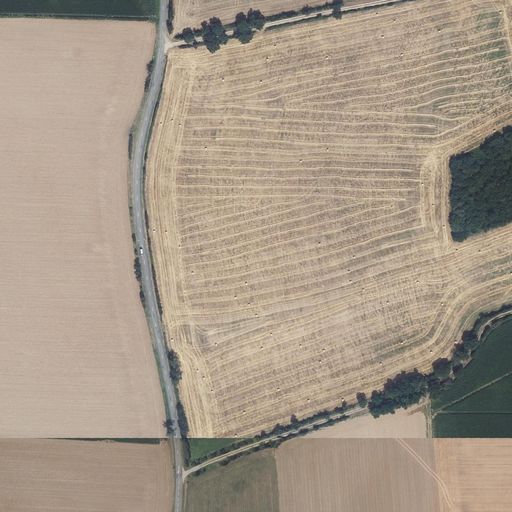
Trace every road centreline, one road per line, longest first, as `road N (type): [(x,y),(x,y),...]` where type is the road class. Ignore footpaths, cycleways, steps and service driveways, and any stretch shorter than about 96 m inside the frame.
road 1 (tertiary): [(177,511),(174,422),(136,184),(163,0)]
road 2 (track): [(179,477),(429,385),(469,352),(487,322),(511,313)]
road 3 (track): [(162,44),(386,0)]
